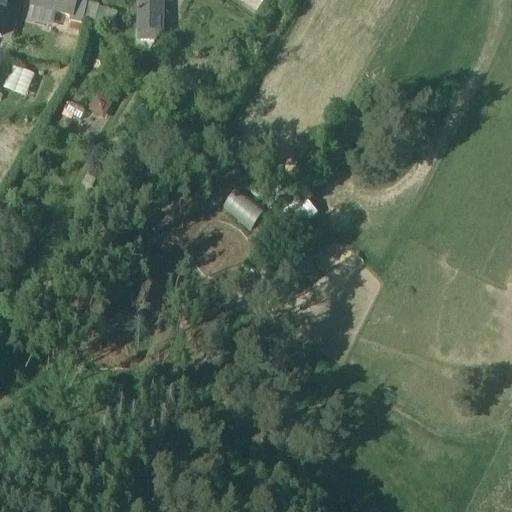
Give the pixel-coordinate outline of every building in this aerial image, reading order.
[(8,0),(0,0),(0,17),(4,18),(8,0)] [(33,0),(31,8),(55,14),(58,0),(33,0)] [(75,0),(58,0),(55,14),(70,18),(71,18),(75,1),(75,0)] [(138,0),(137,43),(152,43),(159,33),(159,0),(138,0)] [(86,4),(75,1),(71,18),(70,18),(69,25),(81,28),(86,4)] [(40,99),(44,76),(8,70),(4,93),(40,99)] [(96,98),(90,115),(107,121),(113,104),(96,98)] [(0,176),(3,178),(16,153),(0,145),(0,176)]
